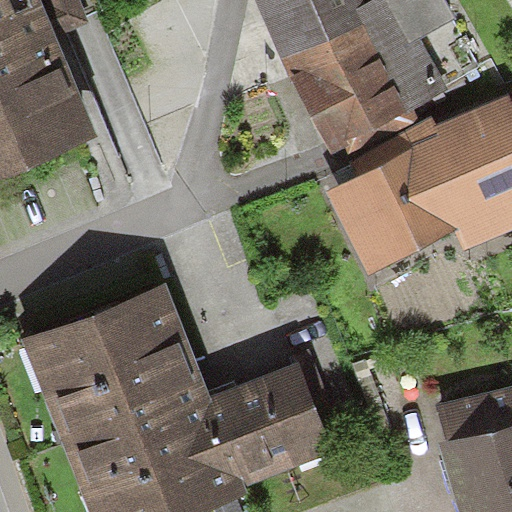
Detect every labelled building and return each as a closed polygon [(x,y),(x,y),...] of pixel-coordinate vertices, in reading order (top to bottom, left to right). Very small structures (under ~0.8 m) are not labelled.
[(0,0),(0,176),(84,140),(37,30),(24,0),(0,0)] [(64,0),(24,0),(37,30),(71,16),(64,0)] [(254,0),(317,139),(403,101),(358,0),(254,0)] [(434,0),(358,0),(403,101),(440,84),(422,43),(449,31),(434,0)] [(511,93),(325,177),(366,267),(453,228),(461,246),(511,223),(511,93)] [(226,483),(326,443),(297,370),(207,406),(161,291),(23,346),(89,511),(195,511),(232,497),(226,483)] [(511,382),(429,407),(441,448),(511,427),(511,382)] [(511,511),(511,427),(441,448),(460,511),(511,511)]
